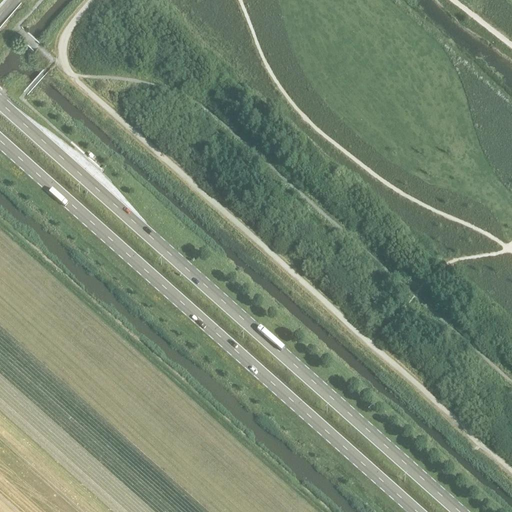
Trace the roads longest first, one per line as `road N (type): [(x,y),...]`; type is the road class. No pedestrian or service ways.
road 1 (primary): [(460,511),(0,102)]
road 2 (primary): [(0,141),(415,511)]
